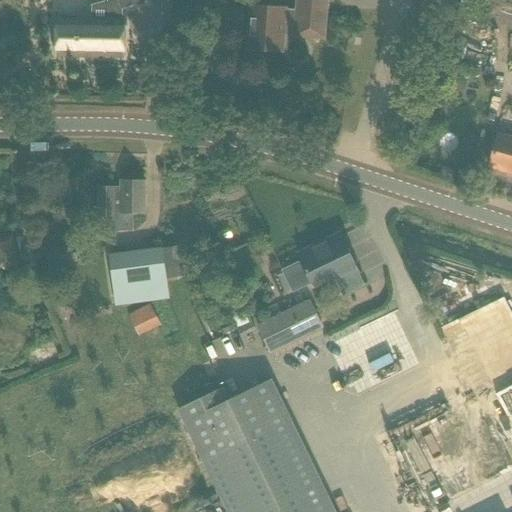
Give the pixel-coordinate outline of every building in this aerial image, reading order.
[(57,19),(56,56),(125,57),(126,20),(123,20),(123,9),(145,3),(144,0),(106,0),(107,3),(107,20),(77,20),(77,19),(75,19),(75,24),(58,23),(58,19),(57,19)] [(289,6),(252,4),(248,48),(283,51),(285,30),(295,31),(295,36),(325,38),(328,0),(296,0),(295,9),(288,9),(289,6)] [(490,167),(511,172),(511,137),(499,134),(495,148),(490,167)] [(121,220),(121,230),(134,231),(134,213),(145,213),(146,180),(141,180),(141,177),(127,176),(127,179),(122,179),(122,189),(115,188),(115,186),(100,186),(99,219),(121,220)] [(12,233),(0,235),(0,268),(18,265),(12,233)] [(302,261),(284,270),(293,288),(312,279),(338,267),(342,276),(337,279),(344,292),(364,282),(359,271),(349,252),(340,234),(299,254),(302,261)] [(49,267),(81,260),(77,244),(46,251),(49,267)] [(179,247),(162,248),(110,255),(117,305),(168,298),(166,278),(183,276),(179,247)] [(351,304),(369,296),(364,286),(347,294),(351,304)] [(324,327),(311,299),(257,325),(270,353),(324,327)] [(161,325),(151,304),(130,314),(140,335),(161,325)] [(511,376),(482,307),(441,325),(478,409),(511,394),(511,376)] [(335,511),(271,379),(229,398),(224,385),(177,409),(227,511),(335,511)] [(468,402),(449,409),(478,478),(497,471),(468,402)]
